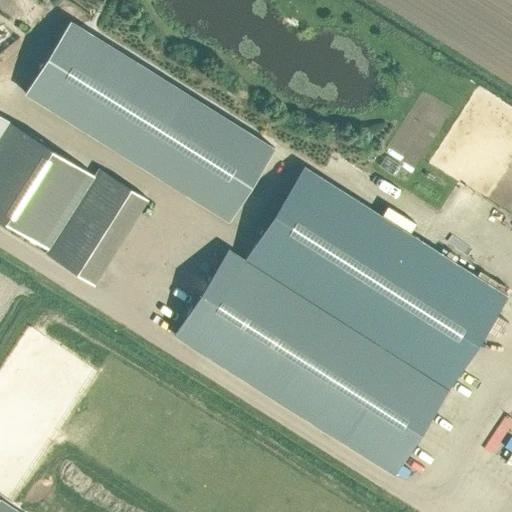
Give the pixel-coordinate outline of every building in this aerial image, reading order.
[(229,219),(274,146),(69,18),(24,91),(229,219)] [(92,173),(0,113),(0,214),(47,245),(47,243),(92,173)] [(392,472),(506,293),(302,164),(243,257),(227,247),(173,333),(392,472)] [(242,229),(259,223),(257,214),(239,220),(242,229)] [(492,436),(483,456),(499,463),(508,443),(492,436)] [(447,511),(454,511),(459,496),(438,491),(433,508),(447,511)]
